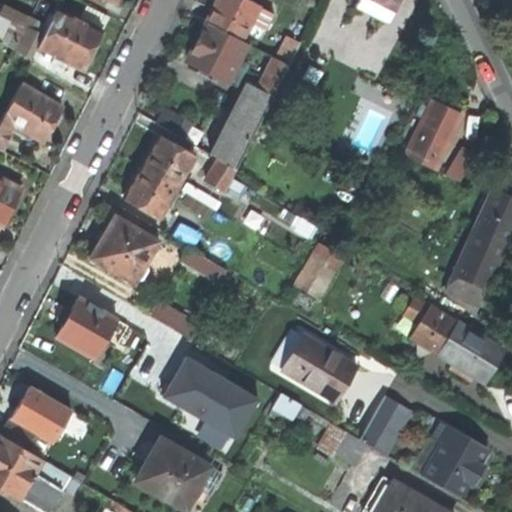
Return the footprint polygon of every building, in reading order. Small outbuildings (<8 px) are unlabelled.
[(256,5),(246,0),(216,0),(215,3),(205,22),(239,39),(248,22),(255,25),(262,12),(255,8),(256,5)] [(395,0),(359,0),(357,6),(386,20),(395,0)] [(0,10),(0,40),(11,47),(26,16),(3,5),(0,10)] [(100,29),(55,7),(37,44),(52,52),(51,54),(65,60),(66,58),(82,67),(91,48),(100,29)] [(24,54),(39,20),(26,14),(26,16),(11,47),(24,54)] [(246,43),(239,39),(205,22),(196,40),(186,60),(235,86),(243,69),(235,64),(246,43)] [(259,89),(248,83),(211,154),(218,159),(235,169),(288,64),(274,57),(259,89)] [(61,104),(20,81),(0,119),(0,148),(1,149),(14,123),(43,140),(50,126),(61,104)] [(404,153),(432,168),(458,116),(447,111),(429,103),(426,108),(419,105),(414,115),(421,118),(404,153)] [(155,121),(182,137),(191,122),(164,106),(155,121)] [(194,156),(159,135),(149,152),(141,166),(175,187),(194,156)] [(472,155),(462,149),(446,175),(457,180),(472,155)] [(223,192),(235,169),(218,159),(205,182),(223,192)] [(157,218),(175,187),(141,166),(132,182),(122,198),(157,218)] [(20,186),(0,176),(0,222),(2,223),(9,208),(20,186)] [(442,290),(476,305),(511,224),(511,198),(506,195),(489,187),(442,290)] [(132,282),(135,278),(137,278),(141,277),(146,269),(145,265),(144,263),(157,241),(114,215),(102,234),(89,256),(132,282)] [(186,246),(178,259),(218,283),(226,270),(186,246)] [(54,336),(93,359),(116,319),(77,297),(69,310),(64,306),(60,312),(56,319),(62,322),(54,336)] [(407,336),(482,381),(491,367),(500,351),(411,297),(405,305),(420,315),(407,336)] [(158,299),(149,314),(190,339),(198,325),(158,299)] [(354,365),(290,327),(266,367),(331,405),(343,385),(354,365)] [(236,437),(261,396),(186,351),(161,393),(236,437)] [(10,417),(54,443),(75,407),(30,382),(10,417)] [(300,405),(280,392),(276,399),(296,411),(300,405)] [(382,395),(359,439),(366,444),(375,449),(385,431),(393,436),(408,411),(382,395)] [(0,433),(0,434),(0,435),(27,450),(36,434),(9,418),(0,433)] [(439,443),(420,475),(456,497),(465,481),(473,485),(476,479),(478,476),(471,472),(476,463),(485,448),(437,420),(428,437),(439,443)] [(383,454),(393,436),(385,431),(375,449),(383,454)] [(359,439),(347,432),(334,454),(353,465),(366,444),(359,439)] [(0,485),(44,511),(45,511),(61,487),(34,471),(41,459),(27,450),(0,435),(0,485)] [(145,458),(133,480),(181,508),(205,465),(157,438),(145,458)] [(482,467),(476,463),(471,472),(478,476),(482,467)] [(362,511),(364,511),(373,511),(392,482),(383,476),(362,511)] [(442,511),(392,482),(373,511),(442,511)]
